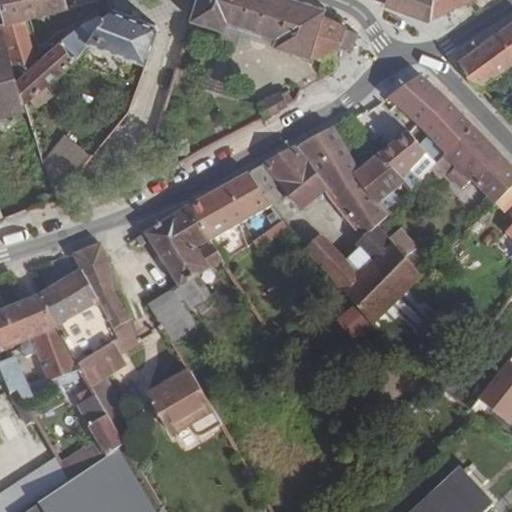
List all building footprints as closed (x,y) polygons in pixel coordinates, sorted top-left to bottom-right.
[(66,0),(1,0),(7,23),(25,18),(68,7),(66,0)] [(277,37),(274,47),(310,58),(335,66),(341,48),(352,52),(358,34),(347,30),(348,27),(323,16),(325,9),(296,0),(197,0),(191,21),(224,31),(228,22),(277,37)] [(434,0),(388,0),(387,6),(430,21),(432,20),(434,0)] [(434,0),(432,20),(474,0),(434,0)] [(8,48),(25,103),(76,59),(89,40),(103,19),(99,13),(60,41),(38,62),(25,18),(7,23),(0,24),(0,25),(2,30),(8,48)] [(109,13),(103,19),(89,40),(145,61),(156,30),(152,25),(109,13)] [(511,21),(456,62),(478,90),(480,88),(511,64),(511,21)] [(0,110),(25,103),(8,48),(0,50),(0,110)] [(419,76),(414,75),(380,93),(387,100),(446,155),(476,130),(451,104),(419,76)] [(511,89),(493,102),(511,123),(511,89)] [(266,118),(293,103),(287,91),(259,105),(266,118)] [(0,110),(0,134),(33,125),(25,103),(0,110)] [(381,103),(368,110),(388,133),(399,123),(381,103)] [(353,143),(366,136),(353,117),(341,124),(353,143)] [(355,176),(359,172),(332,128),(295,149),(326,190),(365,238),(378,227),(388,217),(377,206),(355,176)] [(452,165),(454,168),(448,174),(462,189),(469,182),(494,205),(495,206),(498,202),(511,188),(511,166),(476,130),(446,155),(444,158),(452,165)] [(410,172),(426,155),(409,134),(397,142),(382,155),(405,184),(412,191),(421,182),(410,172)] [(55,191),(57,199),(92,157),(65,135),(44,160),(55,191)] [(301,210),(326,190),(295,149),(264,166),(280,185),(301,210)] [(394,193),(405,184),(382,155),(359,172),(355,176),(377,206),(388,217),(402,201),(394,193)] [(440,178),(452,165),(444,158),(432,169),(440,178)] [(264,166),(249,175),(265,197),(280,185),(264,166)] [(212,242),(272,207),(265,197),(249,175),(189,209),(212,242)] [(511,188),(498,202),(507,210),(511,204),(511,188)] [(42,196),(45,204),(57,199),(55,191),(42,196)] [(210,270),(224,263),(212,242),(189,209),(144,235),(135,240),(140,247),(149,242),(178,288),(173,290),(186,312),(211,295),(199,277),(210,270)] [(259,252),(289,229),(281,218),(251,241),(259,252)] [(436,315),(410,291),(418,283),(432,301),(437,296),(422,280),(423,278),(423,277),(378,227),(365,238),(355,246),(372,264),(359,276),(325,237),(321,237),(305,227),(296,234),(306,250),(305,251),(343,291),(373,327),(374,326),(384,336),(399,349),(436,315)] [(131,320),(114,292),(110,262),(103,246),(102,243),(72,254),(81,271),(118,341),(121,339),(128,351),(140,345),(138,340),(131,320)] [(113,344),(118,341),(81,271),(40,297),(57,329),(79,365),(113,344)] [(196,328),(186,312),(173,290),(148,305),(162,326),(173,342),(196,328)] [(82,370),(79,365),(57,329),(40,297),(0,312),(0,368),(11,393),(19,392),(24,403),(26,402),(33,399),(28,389),(14,358),(10,348),(18,345),(25,359),(38,352),(48,380),(49,384),(50,383),(69,375),(82,370)] [(105,378),(126,365),(119,355),(128,351),(121,339),(118,341),(113,344),(79,365),(82,370),(91,386),(105,378)] [(479,397),(510,422),(511,419),(511,362),(509,360),(479,397)] [(190,427),(215,412),(190,372),(149,396),(173,437),(190,427)] [(462,376),(457,372),(445,389),(449,393),(462,376)] [(53,389),(72,382),(69,375),(50,383),(53,389)] [(124,444),(138,435),(105,378),(91,386),(96,396),(124,444)] [(33,399),(53,389),(50,383),(49,384),(48,380),(28,389),(33,399)] [(27,426),(36,420),(26,402),(24,403),(19,392),(11,393),(9,394),(27,426)] [(106,457),(124,444),(96,396),(78,407),(97,441),(100,446),(106,457)] [(205,436),(221,426),(222,425),(215,412),(190,427),(196,434),(197,437),(201,437),(205,436)] [(97,441),(83,449),(86,454),(100,446),(97,441)] [(61,463),(71,480),(106,457),(100,446),(86,454),(83,449),(61,463)] [(165,511),(129,451),(27,511),(165,511)] [(482,511),(491,504),(461,472),(417,511),(482,511)]
